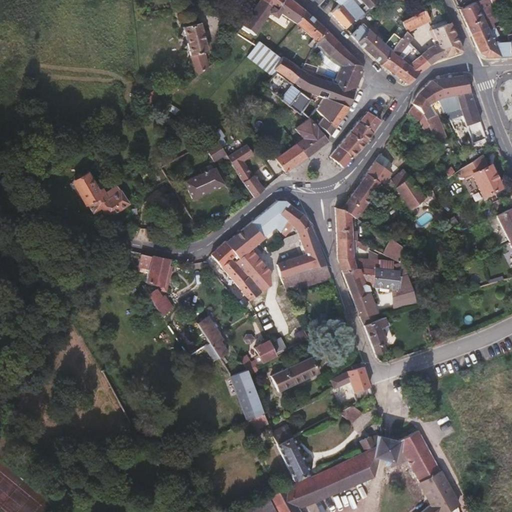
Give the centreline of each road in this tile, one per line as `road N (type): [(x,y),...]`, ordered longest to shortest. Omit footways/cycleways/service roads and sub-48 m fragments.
road 1 (tertiary): [(0,200),(71,228),(177,252),(205,243),(274,189),(320,195)]
road 2 (residential): [(511,324),(384,373),(374,370),(329,262),(320,195)]
road 3 (tertiary): [(320,195),(364,160),(406,98)]
